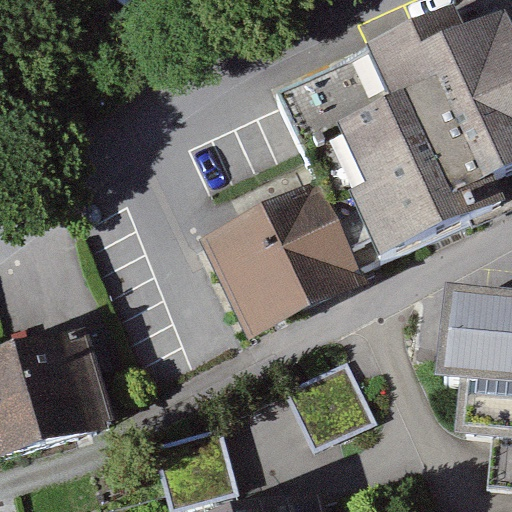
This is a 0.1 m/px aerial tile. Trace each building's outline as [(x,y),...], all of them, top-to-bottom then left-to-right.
[(386,114),(315,148),(377,277),(475,231),(465,209),(511,186),(511,51),(501,28),(466,45),(454,19),(361,63),(386,114)] [(314,197),(199,252),(248,353),(363,298),(314,197)] [(511,308),(448,302),(439,395),(511,402),(511,308)] [(0,467),(114,435),(86,339),(0,364),(0,467)] [(318,451),(380,427),(355,363),(293,387),(318,451)]
